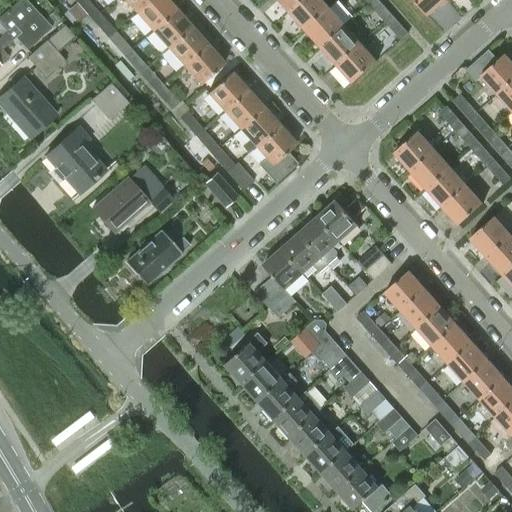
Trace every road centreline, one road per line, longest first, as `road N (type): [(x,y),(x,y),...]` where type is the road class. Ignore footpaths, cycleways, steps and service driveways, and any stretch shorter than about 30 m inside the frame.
road 1 (residential): [(104,362),(348,148)]
road 2 (residential): [(511,332),(348,148)]
road 3 (residential): [(348,148),(507,6)]
road 4 (residential): [(244,511),(104,362)]
road 5 (residential): [(348,148),(215,0)]
road 6 (unclassified): [(0,243),(104,362)]
